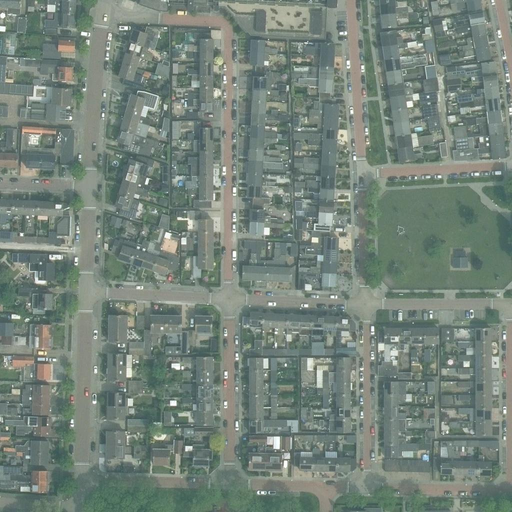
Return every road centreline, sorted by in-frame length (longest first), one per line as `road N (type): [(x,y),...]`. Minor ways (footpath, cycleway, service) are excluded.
road 1 (residential): [(101,16),(227,27),(229,299)]
road 2 (residential): [(82,481),(85,293)]
road 3 (residential): [(228,485),(229,299)]
road 4 (residential): [(510,490),(510,305)]
road 5 (residential): [(365,488),(365,304)]
road 6 (residential): [(364,181),(351,0)]
road 7 (residential): [(89,187),(101,16)]
road 8 (residential): [(364,181),(511,169)]
road 9 (residential): [(228,485),(82,481)]
road 10 (residential): [(365,488),(510,490)]
road 11 (residential): [(510,305),(365,304)]
road 12 (residential): [(229,299),(85,293)]
road 13 (residential): [(365,304),(229,299)]
road 14 (residential): [(365,304),(364,181)]
